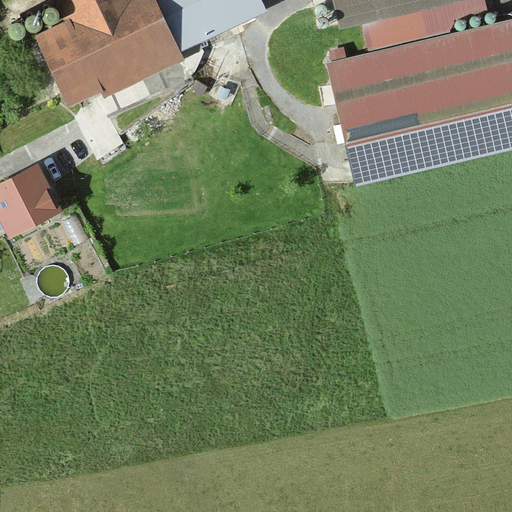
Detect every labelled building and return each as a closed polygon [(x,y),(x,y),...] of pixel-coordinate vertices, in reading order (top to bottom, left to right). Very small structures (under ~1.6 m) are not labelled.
[(144,0),(58,0),(53,2),(64,25),(39,37),(71,104),(171,56),(147,6),(144,0)] [(162,0),(147,6),(171,56),(259,17),(252,0),(162,0)] [(345,0),(351,24),(463,0),(345,0)] [(511,21),(326,59),(350,180),(511,147),(511,21)] [(58,212),(35,162),(0,178),(0,223),(6,236),(58,212)]
